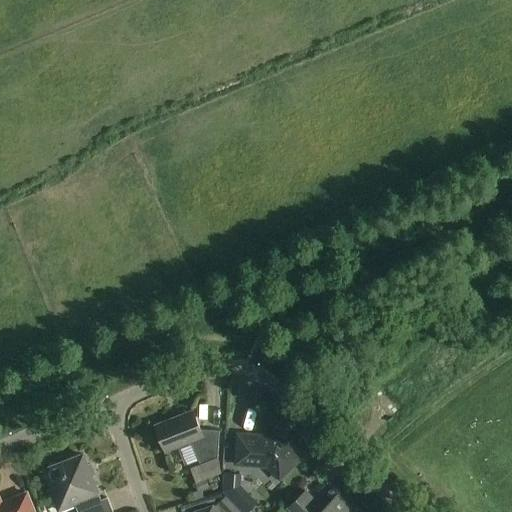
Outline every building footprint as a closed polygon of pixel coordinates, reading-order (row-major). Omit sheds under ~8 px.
[(201,430),(193,411),(156,426),(166,453),(192,443),(206,480),(224,473),(218,458),(220,431),(201,430)] [(282,438),(238,435),(236,465),(268,467),(281,480),(302,458),(282,438)] [(88,466),(84,455),(46,470),(53,489),(51,490),(59,511),(76,505),(78,511),(81,511),(83,511),(113,511),(108,498),(102,501),(92,476),(95,475),(91,465),(88,466)] [(226,474),(225,492),(243,486),(243,475),(226,474)] [(324,509),(306,491),(289,509),(291,511),(348,511),(352,508),(339,495),(324,509)] [(2,504),(0,499),(0,511),(34,511),(27,494),(2,504)]
